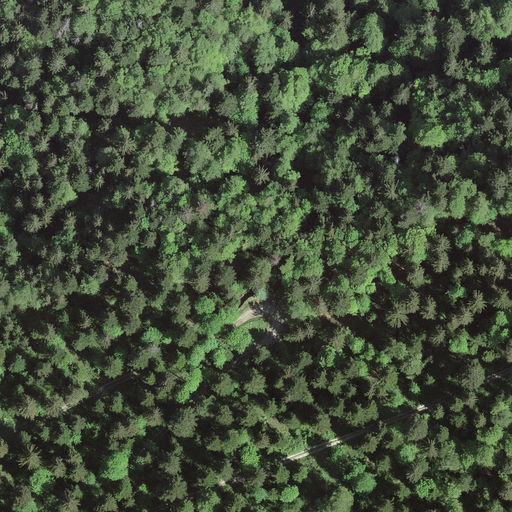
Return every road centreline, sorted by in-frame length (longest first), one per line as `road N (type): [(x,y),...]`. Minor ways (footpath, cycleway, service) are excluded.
road 1 (track): [(0,430),(175,354),(231,324),(249,303),(268,300),(286,310),(286,328),(273,342),(235,360),(84,511)]
road 2 (track): [(511,366),(145,511)]
